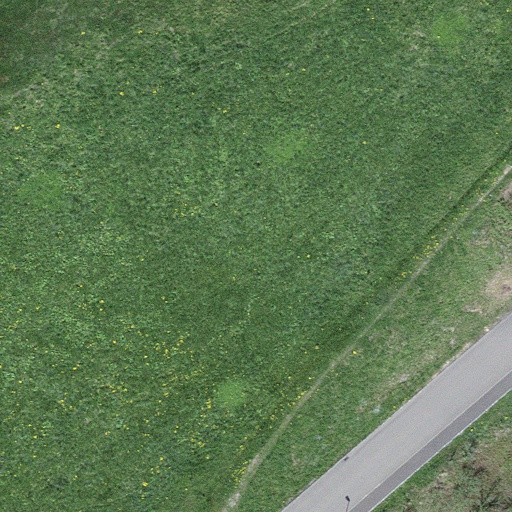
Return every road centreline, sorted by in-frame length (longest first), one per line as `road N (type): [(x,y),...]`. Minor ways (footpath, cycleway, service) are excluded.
road 1 (track): [(205,511),(257,422),(511,148)]
road 2 (residential): [(320,511),(511,343)]
